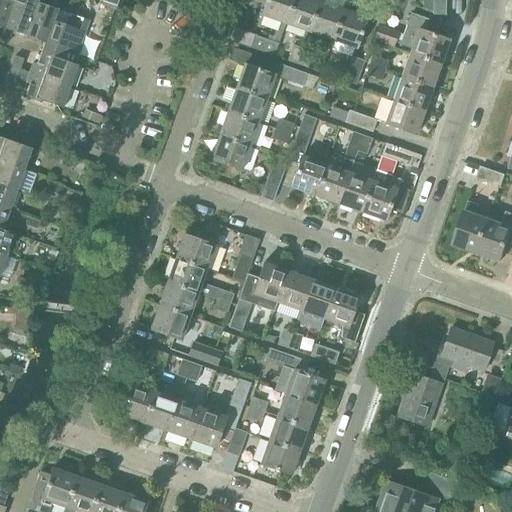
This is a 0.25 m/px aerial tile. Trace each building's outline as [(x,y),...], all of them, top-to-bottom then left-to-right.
[(0,0),(0,27),(4,29),(14,0),(0,0)] [(38,0),(14,0),(4,29),(25,37),(38,0)] [(38,0),(25,37),(44,44),(45,44),(53,21),(54,22),(58,10),(61,0),(38,0)] [(119,0),(103,0),(102,5),(116,10),(119,0)] [(265,0),(261,15),(284,23),(292,0),(265,0)] [(316,0),(292,0),(284,23),(308,32),(319,1),(316,0)] [(425,0),(425,12),(432,14),(445,15),(445,0),(425,0)] [(319,1),(308,32),(331,40),(342,9),(319,1)] [(356,49),(367,18),(342,9),(331,40),(356,49)] [(75,65),(90,21),(58,10),(54,22),(53,21),(45,44),(44,44),(40,54),(77,67),(78,66),(75,65)] [(399,44),(411,49),(410,53),(440,64),(449,40),(424,31),(428,19),(411,13),(399,44)] [(273,55),(277,43),(254,35),(249,47),(273,55)] [(302,48),(292,45),(287,60),(297,64),(298,61),(302,48)] [(302,48),(298,61),(297,64),(307,67),(312,52),(302,48)] [(244,64),(235,87),(266,99),(275,76),(303,85),(307,73),(248,53),(245,64),(244,64)] [(401,77),(432,87),(440,64),(410,53),(401,77)] [(24,60),(16,56),(12,67),(70,88),(77,67),(40,54),(37,65),(34,64),(30,73),(21,70),(24,60)] [(373,56),(370,65),(385,71),(388,61),(373,56)] [(356,85),(365,61),(352,57),(344,81),(356,85)] [(385,71),(370,65),(366,75),(382,80),(385,71)] [(9,77),(30,84),(26,96),(63,109),(70,88),(12,67),(9,77)] [(393,100),(424,111),(432,87),(401,77),(393,100)] [(227,111),(258,122),(266,99),(235,87),(227,111)] [(385,124),(415,134),(424,111),(393,100),(385,124)] [(372,132),(376,120),(349,110),(345,122),(372,132)] [(219,134),(250,145),(258,122),(227,111),(219,134)] [(287,160),(298,164),(291,187),(315,195),(325,165),(304,157),(317,119),(304,114),(295,138),(296,138),(287,160)] [(279,119),(275,128),(290,133),(293,124),(279,119)] [(290,133),(275,128),(272,138),(286,143),(290,133)] [(339,169),(325,165),(315,195),(338,204),(349,173),(350,173),(358,151),(357,150),(362,135),(352,132),(347,147),(348,147),(339,169)] [(210,158),(241,169),(250,145),(219,134),(210,158)] [(357,150),(358,151),(366,154),(371,138),(362,135),(357,150)] [(0,161),(24,170),(32,149),(0,137),(0,161)] [(417,169),(422,156),(385,144),(381,156),(405,164),(417,169)] [(279,183),(288,158),(276,154),(268,179),(279,183)] [(0,184),(17,191),(24,170),(0,161),(0,184)] [(481,167),(477,179),(501,188),(505,176),(481,167)] [(376,171),(372,181),(362,212),(385,220),(389,209),(400,213),(408,190),(398,186),(400,179),(376,171)] [(350,173),(349,173),(338,204),(362,212),(372,181),(350,173)] [(0,207),(10,211),(17,191),(0,184),(0,207)] [(469,201),(453,246),(477,254),(489,220),(476,215),(480,204),(469,201)] [(0,230),(14,236),(15,235),(3,230),(10,211),(0,207),(0,230)] [(489,220),(477,254),(501,263),(505,251),(511,253),(511,214),(507,213),(503,225),(489,220)] [(192,238),(184,235),(175,259),(205,270),(217,236),(196,229),(192,238)] [(0,253),(7,256),(14,236),(0,230),(0,253)] [(252,260),(239,256),(231,279),(244,284),(244,283),(247,275),(252,260)] [(197,293),(197,294),(217,300),(231,306),(235,294),(201,283),(205,270),(175,259),(167,282),(197,293)] [(263,264),(258,278),(247,275),(244,283),(244,284),(238,299),(273,311),(276,303),(287,272),(263,264)] [(287,272),(276,303),(277,303),(299,311),(310,280),(287,272)] [(299,311),(295,322),(319,331),(323,319),(334,289),(310,280),(299,311)] [(197,293),(167,282),(159,305),(189,316),(197,294),(197,293)] [(334,289),(323,319),(342,326),(341,338),(355,343),(364,315),(352,311),(357,297),(334,289)] [(213,309),(227,314),(231,306),(217,300),(213,309)] [(151,329),(180,340),(189,316),(159,305),(151,329)] [(423,362),(448,371),(452,360),(484,371),(493,344),(450,329),(442,355),(427,350),(423,362)] [(291,334),(282,330),(277,346),(286,349),(287,345),(291,334)] [(291,334),(287,345),(286,349),(296,352),(301,337),(291,334)] [(193,343),(189,355),(212,364),(217,366),(222,353),(217,352),(193,343)] [(333,365),(338,353),(314,345),(310,357),(333,365)] [(144,346),(144,347),(140,358),(163,367),(168,355),(144,346)] [(285,393),(284,394),(315,405),(324,382),(305,375),(309,362),(269,349),(265,361),(283,367),(275,390),(285,393)] [(191,363),(181,360),(176,376),(185,379),(190,367),(191,363)] [(418,378),(412,375),(398,417),(427,427),(441,387),(442,387),(448,371),(423,362),(418,378)] [(191,363),(190,367),(185,379),(196,382),(201,366),(191,363)] [(117,399),(124,401),(119,415),(143,423),(154,392),(136,386),(140,375),(127,371),(117,399)] [(250,384),(238,380),(229,404),(241,409),(250,384)] [(166,432),(177,401),(154,392),(143,423),(166,432)] [(276,418),(307,429),(315,405),(284,394),(276,418)] [(251,398),(248,408),(263,413),(267,404),(251,398)] [(177,401),(166,432),(190,440),(201,409),(177,401)] [(263,413),(248,408),(244,418),(260,423),(263,413)] [(214,449),(225,418),(201,409),(190,440),(214,449)] [(268,441),(299,452),(307,429),(276,418),(268,441)] [(238,458),(246,433),(234,429),(226,454),(238,458)] [(259,465),(290,476),(299,452),(268,441),(259,465)] [(50,475),(39,471),(25,511),(47,511),(51,503),(65,508),(76,477),(53,468),(50,475)] [(450,500),(456,484),(425,474),(420,490),(450,500)] [(65,508),(63,511),(75,511),(76,511),(89,511),(99,485),(76,477),(65,508)] [(375,511),(435,511),(441,499),(426,495),(425,498),(385,484),(375,511)] [(116,511),(123,494),(99,485),(89,511),(116,511)] [(0,505),(4,507),(9,494),(0,491),(0,505)] [(123,494),(116,511),(143,511),(147,502),(123,494)]
